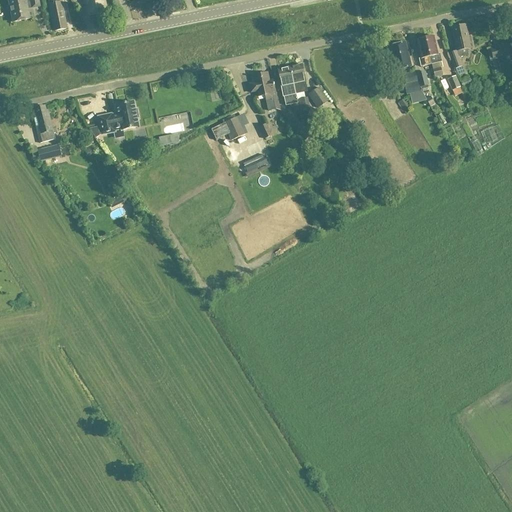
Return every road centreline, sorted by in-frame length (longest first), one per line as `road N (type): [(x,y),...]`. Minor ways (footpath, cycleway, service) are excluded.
road 1 (residential): [(0,109),(511,7)]
road 2 (tertiary): [(0,57),(281,0)]
